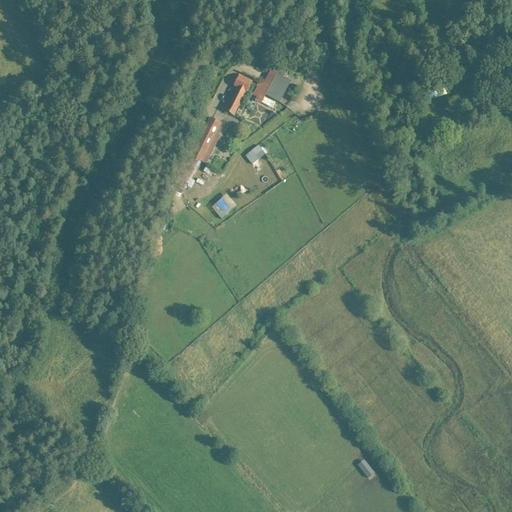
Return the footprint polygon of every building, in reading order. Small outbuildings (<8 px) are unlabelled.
[(260,93),(279,103),(290,81),(286,79),(288,76),(285,75),(288,70),(277,65),(276,66),(273,65),(271,68),(274,70),(273,73),(271,72),(264,86),(259,84),(257,88),(262,90),(260,93)] [(239,76),(223,109),(235,115),(241,104),(240,104),(251,83),(239,76)] [(443,84),(427,89),(430,99),(446,95),(443,84)] [(199,130),(187,155),(199,161),(207,144),(209,145),(220,122),(210,117),(203,132),(199,130)] [(250,169),(267,156),(261,148),(244,161),(250,169)] [(217,208),(229,219),(236,212),(224,201),(217,208)] [(168,236),(175,237),(179,215),(173,214),(168,236)]
